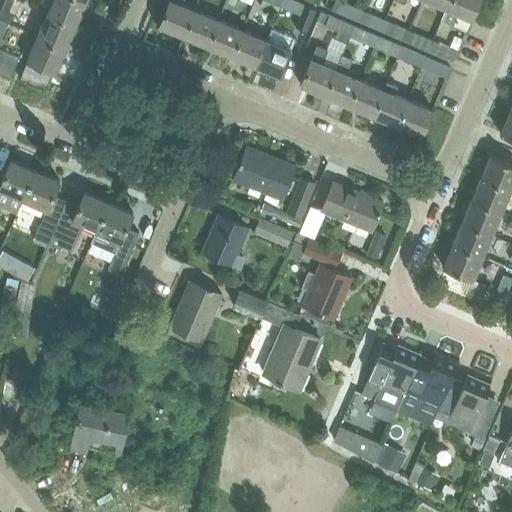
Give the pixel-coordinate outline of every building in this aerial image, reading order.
[(15,13),(10,11),(15,0),(4,0),(0,10),(0,19),(10,24),(15,13)] [(76,24),(86,0),(85,0),(52,0),(48,10),(47,12),(76,24)] [(183,35),(194,9),(182,3),(183,0),(168,0),(159,24),(183,35)] [(282,0),(262,0),(260,6),(277,13),(280,6),(282,0)] [(316,9),(295,0),(282,0),(280,6),(301,15),(296,26),(306,30),(316,9)] [(340,0),(335,0),(332,9),(356,19),(361,9),(343,1),(340,0)] [(448,0),(445,8),(440,19),(453,25),(458,13),(471,18),(478,0),(448,0)] [(66,48),(76,24),(47,12),(48,10),(42,8),(37,19),(43,22),(37,36),(66,48)] [(218,19),(194,9),(183,35),(207,45),(218,19)] [(385,19),(367,12),(361,9),(356,19),(380,30),(385,19)] [(346,44),(349,35),(354,25),(336,17),(321,11),(317,20),(325,23),(325,25),(337,30),(334,39),(346,44)] [(242,29),(218,19),(207,45),(231,55),(242,29)] [(380,30),(403,40),(409,29),(391,21),(385,19),(380,30)] [(255,65),(280,75),(297,34),(273,24),(266,39),(255,65)] [(377,35),(360,28),(354,25),(349,35),(356,38),(373,45),(377,35)] [(242,29),(231,55),(255,65),(266,39),(242,29)] [(415,32),(409,29),(403,40),(427,50),(432,39),(415,32)] [(379,49),(396,56),(401,45),(377,35),(373,45),(379,49)] [(454,35),(449,46),(457,49),(461,38),(454,35)] [(55,72),(66,48),(37,36),(27,60),(55,72)] [(457,50),(432,39),(427,50),(452,61),(457,50)] [(325,94),(336,68),(321,62),(326,50),(316,45),(300,84),(325,94)] [(420,66),(424,55),(401,45),(396,56),(420,66)] [(19,57),(7,52),(0,67),(0,74),(10,79),(19,57)] [(349,104),(360,78),(347,73),(353,58),(342,54),(336,68),(325,94),(349,104)] [(450,66),(424,55),(420,66),(446,77),(450,66)] [(371,114),(382,88),(360,78),(349,104),(371,114)] [(397,124),(408,98),(394,93),(397,86),(385,81),(382,88),(371,114),(397,124)] [(432,109),(414,101),(408,98),(397,124),(421,135),(432,109)] [(511,110),(509,109),(499,132),(511,137),(511,110)] [(282,197),(287,184),(295,165),(247,146),(234,177),(282,197)] [(511,185),(511,163),(508,162),(490,154),(480,177),(510,190),(511,185)] [(0,170),(0,188),(23,199),(36,170),(11,159),(5,173),(0,170)] [(35,237),(47,242),(66,200),(53,195),(60,180),(36,170),(23,199),(47,209),(35,237)] [(314,181),(301,176),(287,210),(300,215),(314,181)] [(501,212),(510,190),(480,177),(471,199),(501,212)] [(325,199),(321,209),(325,210),(353,222),(372,229),(383,201),(333,181),(325,199)] [(78,205),(66,200),(47,242),(60,248),(62,245),(72,250),(83,225),(96,231),(108,201),(84,191),(78,205)] [(492,234),(501,212),(471,199),(461,221),(492,234)] [(108,201),(96,231),(91,241),(115,252),(108,268),(121,274),(139,232),(127,227),(133,212),(108,201)] [(273,205),(263,201),(260,210),(269,214),(281,218),(298,226),(302,218),(273,205)] [(247,226),(237,222),(219,214),(203,251),(238,266),(243,256),(235,253),(247,226)] [(293,231),(259,217),(254,229),(287,244),(293,231)] [(492,234),(461,221),(452,243),(482,256),(492,234)] [(294,240),(295,240),(288,256),(300,260),(304,251),(336,264),(341,252),(309,238),(310,236),(297,231),(294,240)] [(367,253),(376,257),(385,235),(376,231),(367,253)] [(473,279),(482,256),(452,243),(442,266),(473,279)] [(23,260),(16,273),(28,279),(35,267),(23,260)] [(352,276),(333,268),(319,262),(314,273),(308,270),(301,286),(308,289),(301,304),(330,316),(341,290),(345,292),(352,276)] [(511,279),(511,277),(504,274),(498,289),(507,293),(511,279)] [(243,279),(234,275),(230,283),(240,287),(243,279)] [(0,315),(10,318),(19,280),(7,277),(5,286),(0,308),(0,315)] [(221,293),(213,290),(195,282),(185,304),(180,302),(170,326),(201,339),(221,293)] [(258,318),(260,314),(266,300),(240,288),(233,303),(235,304),(233,308),(258,318)] [(126,307),(106,299),(101,312),(120,320),(126,307)] [(283,325),(263,371),(299,387),(320,339),(296,328),(301,315),(268,300),(261,316),(283,325)] [(29,311),(16,309),(13,333),(26,335),(29,311)] [(405,389),(419,357),(423,349),(421,348),(418,356),(383,341),(361,393),(397,408),(400,402),(405,389)] [(431,362),(419,357),(405,389),(417,394),(417,395),(440,405),(445,392),(460,358),(459,358),(455,366),(433,356),(431,362)] [(445,392),(440,405),(437,413),(439,410),(450,414),(449,416),(472,425),(469,432),(470,432),(493,378),(491,378),(488,386),(466,377),(457,397),(445,392)] [(118,457),(128,409),(81,400),(71,448),(86,451),(90,432),(103,435),(101,448),(116,451),(114,456),(118,457)] [(338,430),(334,440),(373,461),(381,443),(340,426),(338,430)] [(511,466),(511,427),(498,461),(511,466)] [(475,433),(470,445),(481,449),(486,437),(475,433)] [(380,450),(374,463),(395,473),(402,461),(380,450)] [(480,462),(489,466),(494,454),(485,450),(480,462)] [(424,465),(416,479),(432,488),(440,475),(424,465)] [(156,492),(167,494),(170,481),(158,479),(156,492)]
